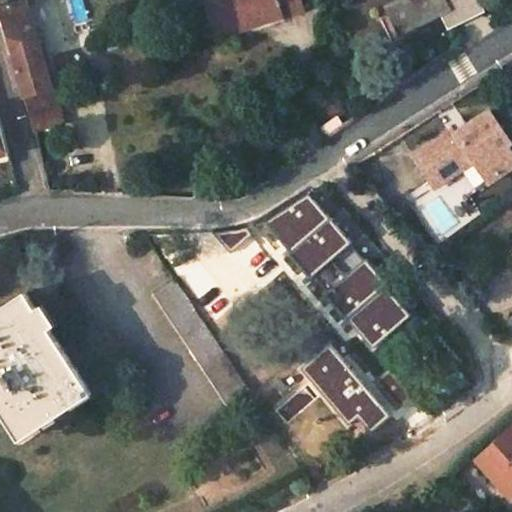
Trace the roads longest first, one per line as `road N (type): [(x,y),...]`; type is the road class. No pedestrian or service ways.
road 1 (unclassified): [(37,209),(241,215),(330,158)]
road 2 (residential): [(330,158),(511,374)]
road 3 (unknown): [(37,209),(198,413)]
road 4 (unclassified): [(314,511),(511,386)]
road 5 (unclassified): [(330,158),(511,34)]
road 6 (residential): [(0,60),(37,209)]
